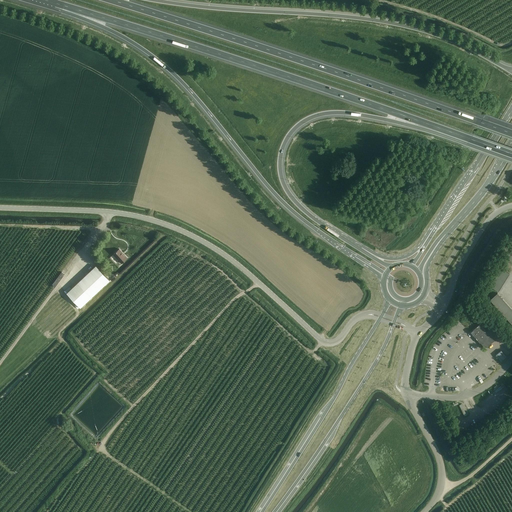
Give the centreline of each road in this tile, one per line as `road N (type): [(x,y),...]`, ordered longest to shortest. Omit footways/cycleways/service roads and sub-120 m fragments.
road 1 (motorway): [(56,3),(511,154)]
road 2 (motorway): [(511,133),(110,0)]
road 3 (unclassified): [(366,314),(326,343),(225,256),(165,224),(107,212),(0,208)]
road 4 (motorway): [(56,3),(170,71),(278,198),(355,255)]
road 5 (motorway): [(360,249),(314,219),(283,184),(282,148),(299,124),(326,113),(363,115),(511,154)]
road 6 (motorway): [(511,72),(454,41),(383,21),(151,0)]
road 7 (track): [(260,283),(237,296),(97,447)]
road 8 (secondary): [(379,319),(262,511)]
road 9 (secondary): [(275,511),(362,385),(393,324)]
road 10 (primary): [(511,110),(422,246)]
road 11 (unclassified): [(423,511),(437,497),(442,466),(406,392)]
road 12 (primary): [(433,249),(511,147)]
road 13 (unclassified): [(511,206),(497,211),(469,247),(445,302)]
road 14 (unclassified): [(406,392),(464,396),(511,357)]
